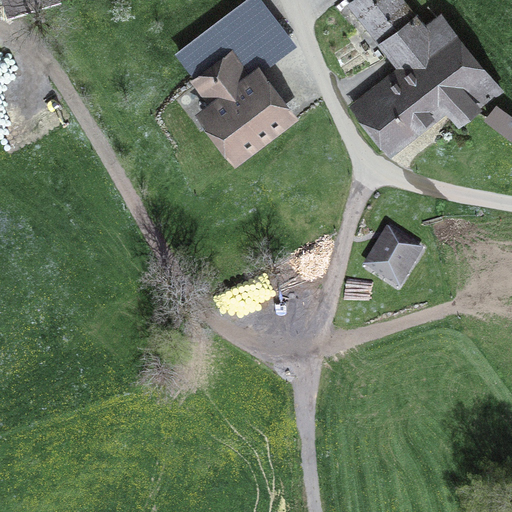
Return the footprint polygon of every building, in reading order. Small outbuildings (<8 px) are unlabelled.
[(408,15),(396,0),(348,0),(348,1),(405,71),(359,108),(388,143),(442,99),(459,120),(499,86),(483,66),(477,70),(422,3),(408,15)] [(181,56),(199,79),(230,56),(258,34),(240,11),(181,56)] [(249,81),(230,56),(199,79),(218,104),(206,114),(237,153),(287,114),(257,75),(249,81)] [(511,136),(511,117),(494,104),(485,116),(511,136)] [(401,287),(427,243),(388,220),(362,264),(401,287)] [(143,334),(126,312),(101,331),(118,353),(143,334)]
